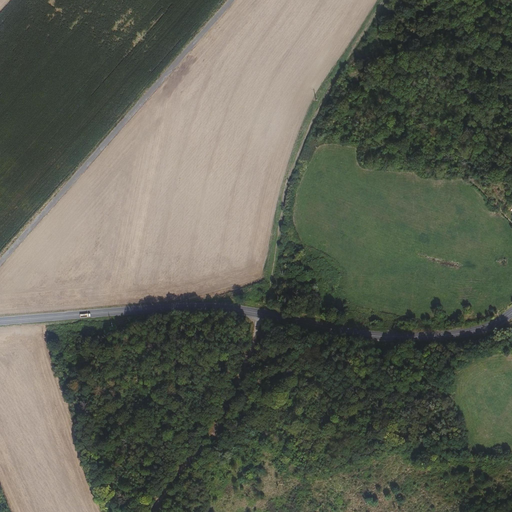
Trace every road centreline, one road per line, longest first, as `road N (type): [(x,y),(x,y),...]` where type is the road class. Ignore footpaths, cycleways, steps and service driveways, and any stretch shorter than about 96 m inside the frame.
road 1 (tertiary): [(0,321),(197,306),(416,337),(467,333),(511,312)]
road 2 (residential): [(229,0),(0,261)]
